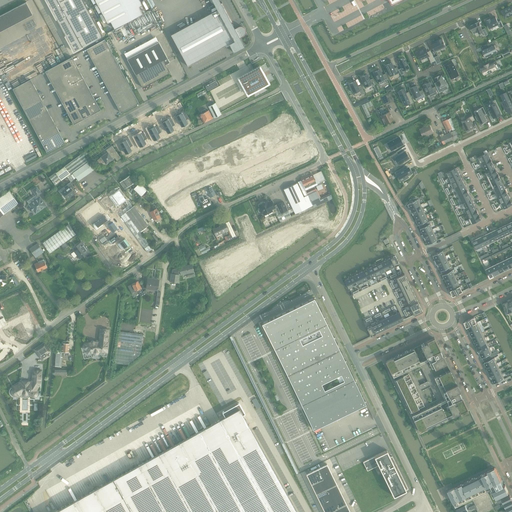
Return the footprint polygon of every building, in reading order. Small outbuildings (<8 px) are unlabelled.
[(103,37),(83,0),(46,0),(74,52),(103,37)] [(94,0),(108,23),(110,22),(114,29),(146,12),(142,5),(139,0),(94,0)] [(221,3),(219,0),(212,0),(218,10),(172,35),(171,34),(171,35),(188,66),(187,66),(188,66),(229,44),(233,52),(244,47),(240,38),(243,36),(244,35),(245,34),(245,33),(246,32),(246,31),(246,30),(245,30),(245,29),(245,28),(244,28),(244,27),(243,27),(242,27),(242,26),(241,26),(240,26),(239,26),(238,26),(238,27),(235,28),(234,27),(235,26),(233,23),(232,24),(231,22),(232,21),(222,2),(221,3)] [(26,2),(17,7),(19,11),(22,9),(26,17),(31,14),(27,7),(28,6),(26,2)] [(511,5),(502,11),(503,15),(504,14),(505,18),(511,15),(511,5)] [(19,11),(17,7),(0,15),(0,31),(32,15),(31,14),(26,17),(22,9),(19,11)] [(498,22),(495,17),(492,18),(492,19),(491,19),(486,21),(490,29),(498,24),(500,28),(503,27),(501,21),(498,22)] [(482,30),(479,22),(470,26),(474,34),(478,32),(479,34),(483,32),(485,36),(488,35),(485,28),(482,30)] [(110,50),(104,39),(86,49),(89,55),(90,54),(93,59),(110,50)] [(446,46),(442,39),(437,41),(431,44),(435,52),(446,46)] [(489,48),(482,51),(485,57),(498,52),(495,45),(496,45),(495,41),(487,44),(489,48)] [(170,62),(159,42),(127,59),(142,87),(152,82),(152,83),(156,81),(155,80),(170,73),(165,65),(170,62)] [(429,55),(427,52),(426,48),(417,52),(420,61),(421,60),(426,58),(428,57),(431,63),(433,62),(435,61),(432,53),(429,55)] [(116,60),(110,50),(93,59),(92,60),(94,62),(95,65),(96,65),(98,70),(116,60)] [(72,57),(58,64),(64,75),(77,68),(78,68),(75,62),(74,62),(71,58),(72,57)] [(409,68),(403,57),(398,60),(401,68),(398,70),(399,73),(401,75),(404,74),(403,71),(409,68)] [(445,67),(451,79),(459,75),(454,65),(457,64),(454,59),(451,60),(453,63),(445,67)] [(121,71),(116,60),(98,70),(101,76),(101,75),(104,80),(121,71)] [(492,71),(496,69),(495,65),(497,64),(496,61),(490,64),(489,63),(484,66),(484,67),(481,68),(482,69),(481,70),(481,72),(482,73),(483,72),(484,75),(489,73),(492,72),(492,71)] [(391,63),(385,65),(389,74),(391,77),(399,73),(398,70),(397,67),(394,68),(391,63)] [(58,64),(45,71),(48,77),(49,77),(51,81),(51,82),(64,75),(58,64)] [(259,67),(239,78),(248,94),(268,83),(265,77),(263,73),(259,67)] [(83,78),(80,73),(77,68),(64,75),(70,86),(83,79),(83,78)] [(379,69),(373,72),(378,82),(379,85),(385,82),(385,81),(388,79),(385,74),(382,75),(379,69)] [(127,81),(121,71),(104,80),(103,81),(106,86),(107,86),(110,91),(127,81)] [(364,75),(361,76),(362,77),(361,77),(365,86),(366,89),(375,84),(373,79),(369,80),(367,74),(364,76),(364,75)] [(64,75),(51,82),(54,87),(57,92),(56,92),(57,93),(70,86),(64,75)] [(439,76),(435,77),(435,78),(439,86),(437,87),(439,93),(442,91),(441,89),(446,86),(445,84),(446,83),(445,80),(444,80),(442,75),(439,76)] [(33,84),(33,85),(30,80),(31,80),(30,79),(12,89),(18,100),(36,90),(33,84)] [(85,84),(83,79),(70,86),(76,96),(88,89),(89,89),(86,83),(85,84)] [(133,92),(127,81),(110,91),(109,91),(112,97),(113,97),(115,101),(133,92)] [(364,92),(361,85),(358,87),(355,81),(349,84),(353,92),(355,96),(364,92)] [(218,85),(216,82),(206,87),(207,91),(218,85)] [(426,83),(424,84),(424,85),(423,85),(425,90),(426,92),(427,92),(429,98),(438,93),(435,87),(432,88),(429,82),(427,83),(426,83)] [(70,86),(57,93),(60,98),(63,103),(62,103),(76,96),(70,86)] [(426,97),(422,90),(419,91),(416,86),(411,88),(417,101),(426,97)] [(414,103),(409,93),(406,94),(404,88),(398,91),(404,105),(410,103),(410,105),(414,103)] [(81,106),(85,104),(94,99),(92,94),(91,94),(88,89),(76,96),(81,106)] [(38,95),(36,90),(18,100),(24,110),(41,101),(42,101),(39,95),(38,95)] [(139,103),(133,92),(115,101),(115,102),(118,107),(121,112),(120,112),(121,113),(139,103)] [(391,92),(381,97),(385,105),(394,100),(391,92)] [(506,105),(505,109),(506,112),(508,110),(509,112),(511,110),(511,104),(506,92),(501,95),(504,101),(506,105)] [(210,93),(205,96),(210,106),(215,104),(210,93)] [(81,106),(76,96),(62,103),(65,109),(66,108),(68,113),(76,109),(81,106)] [(94,99),(85,104),(91,114),(91,115),(96,112),(100,110),(101,110),(95,99),(94,99)] [(490,111),(488,112),(491,116),(492,115),(494,118),(497,116),(501,114),(502,115),(502,114),(495,100),(492,102),(493,104),(488,106),(490,111)] [(45,105),(44,106),(41,101),(24,110),(30,121),(47,111),(48,111),(45,105)] [(361,105),(367,117),(370,116),(367,108),(372,105),(370,101),(361,105)] [(214,119),(221,115),(216,103),(215,104),(210,106),(208,107),(214,119)] [(91,114),(85,104),(81,106),(76,109),(82,119),(82,120),(87,117),(87,116),(91,114)] [(483,113),(485,112),(483,107),(481,108),(474,111),(476,116),(475,116),(478,121),(479,120),(480,124),(487,121),(483,113)] [(385,124),(393,120),(389,112),(387,113),(385,111),(384,112),(382,108),(379,109),(382,115),(381,116),(385,124)] [(78,122),(78,121),(82,119),(76,109),(68,113),(68,114),(73,125),(78,122)] [(212,119),(208,111),(206,112),(205,109),(201,111),(202,114),(200,115),(204,123),(209,121),(212,120),(212,119)] [(184,110),(175,115),(181,126),(187,123),(185,120),(188,118),(188,119),(189,118),(184,110)] [(50,116),(47,111),(30,121),(35,132),(53,122),(50,116)] [(462,121),(466,132),(467,131),(467,132),(468,132),(472,130),(471,129),(474,128),(471,121),(474,120),(472,114),(466,117),(467,119),(462,121)] [(170,117),(161,121),(164,126),(163,126),(165,130),(166,130),(168,133),(173,130),(171,126),(174,125),(175,125),(170,117)] [(446,120),(446,118),(442,120),(448,131),(452,129),(448,119),(446,120)] [(291,120),(281,125),(284,131),(287,129),(290,136),(292,134),(296,132),(296,133),(297,132),(296,130),(297,129),(295,124),(294,125),(291,120)] [(56,127),(53,122),(35,132),(41,142),(59,133),(59,132),(56,127)] [(426,127),(420,129),(424,137),(426,136),(427,138),(430,137),(429,135),(433,133),(429,124),(426,126),(426,127)] [(153,125),(148,128),(150,133),(149,134),(151,137),(152,137),(154,140),(160,137),(158,133),(160,132),(161,132),(157,125),(154,127),(153,125)] [(275,129),(269,131),(274,142),(275,141),(279,139),(280,139),(277,132),(280,131),(278,125),(274,127),(275,129)] [(444,145),(460,138),(456,130),(440,137),(444,145)] [(263,132),(260,134),(262,139),(265,138),(268,144),(274,142),(269,131),(264,134),(263,132)] [(143,132),(135,137),(136,140),(135,140),(137,144),(138,143),(140,146),(145,143),(144,140),(146,138),(147,139),(143,132)] [(61,137),(59,133),(41,142),(47,153),(65,143),(62,137),(61,137)] [(126,141),(120,144),(122,147),(121,147),(123,151),(124,150),(125,153),(131,150),(129,147),(132,145),(132,146),(128,137),(125,139),(126,141)] [(254,140),(248,143),(253,153),(259,150),(256,144),(259,142),(256,137),(253,138),(254,140)] [(399,137),(387,143),(391,151),(403,145),(399,137)] [(242,144),(238,145),(241,151),(244,149),(247,156),(249,155),(249,154),(253,153),(248,143),(242,145),(242,144)] [(298,153),(295,154),(298,160),(308,155),(303,145),(302,145),(301,144),(296,147),(297,148),(295,148),(298,153)] [(117,161),(121,159),(112,146),(106,150),(108,153),(97,161),(99,163),(102,163),(104,162),(106,165),(115,158),(117,161)] [(227,150),(224,152),(227,157),(229,156),(232,162),(233,161),(234,162),(239,160),(238,159),(240,158),(235,149),(228,152),(227,150)] [(86,151),(65,167),(70,175),(70,174),(72,173),(73,174),(71,175),(74,179),(75,177),(78,181),(94,170),(84,157),(88,154),(86,151)] [(396,152),(390,156),(392,160),(395,158),(399,165),(409,158),(405,151),(398,156),(396,152)] [(222,153),(213,157),(213,159),(218,169),(219,169),(219,170),(224,168),(223,167),(224,166),(221,160),(225,159),(222,153)] [(481,162),(490,158),(488,153),(479,157),(478,157),(477,158),(479,163),(481,162)] [(273,158),(272,159),(277,169),(284,165),(284,166),(288,165),(285,159),(282,160),(280,155),(278,156),(278,155),(273,158)] [(484,167),(493,163),(490,158),(481,162),(479,163),(479,164),(481,163),(483,168),(484,167)] [(207,160),(203,161),(206,167),(209,166),(212,172),(214,171),(218,169),(213,159),(208,162),(207,160)] [(495,168),(493,163),(484,167),(483,168),(484,168),(486,172),(485,173),(484,173),(484,174),(485,173),(486,173),(495,168)] [(253,168),(252,169),(256,178),(263,175),(264,176),(267,174),(264,169),(262,170),(259,165),(258,166),(258,165),(253,167),(253,168)] [(399,172),(396,174),(399,179),(403,177),(405,180),(409,178),(408,176),(412,174),(409,169),(408,170),(407,168),(405,169),(403,166),(398,170),(399,172)] [(67,177),(70,175),(65,167),(49,178),(55,186),(67,177)] [(192,170),(188,172),(191,177),(194,176),(197,182),(199,181),(203,179),(204,179),(203,176),(204,176),(202,171),(201,171),(199,168),(193,172),(192,170)] [(450,177),(459,173),(456,168),(448,172),(445,173),(448,178),(450,177)] [(489,178),(498,173),(495,168),(486,173),(485,173),(484,174),(487,179),(488,178),(489,178)] [(181,173),(175,176),(180,186),(181,186),(185,184),(186,184),(184,177),(186,176),(184,170),(180,172),(181,173)] [(461,178),(459,173),(450,177),(448,178),(450,184),(453,183),(461,178)] [(491,183),(500,179),(498,173),(489,178),(488,178),(487,179),(488,178),(490,183),(491,183)] [(233,177),(232,178),(237,189),(247,184),(245,178),(242,179),(240,174),(238,175),(238,174),(233,176),(233,177)] [(175,175),(166,179),(168,185),(171,183),(174,189),(175,189),(176,190),(180,188),(180,187),(180,186),(175,176),(175,175)] [(125,190),(134,182),(129,176),(120,183),(125,190)] [(313,176),(307,178),(310,185),(311,187),(313,186),(312,184),(316,183),(313,176)] [(301,181),(298,182),(300,187),(302,186),(304,186),(305,188),(307,187),(308,188),(311,187),(310,185),(307,178),(301,181)] [(455,188),(464,183),(461,178),(453,183),(450,184),(453,189),(455,188)] [(503,184),(500,179),(491,183),(490,183),(493,188),(494,188),(503,184)] [(165,180),(155,185),(160,195),(161,195),(166,193),(165,193),(167,192),(164,187),(167,186),(165,180)] [(67,198),(74,193),(71,190),(74,188),(70,183),(64,187),(66,189),(62,192),(67,198)] [(141,196),(147,190),(139,183),(134,189),(141,196)] [(297,183),(283,189),(295,214),(313,206),(308,195),(304,197),(297,183)] [(458,193),(466,189),(464,183),(455,188),(453,189),(454,188),(456,193),(458,193)] [(505,189),(503,184),(494,188),(493,188),(493,189),(494,188),(496,193),(495,193),(495,194),(496,193),(505,189)] [(33,190),(37,196),(38,195),(41,193),(37,187),(33,190)] [(212,188),(206,191),(210,198),(216,195),(212,188)] [(120,189),(109,196),(117,207),(125,201),(130,208),(133,207),(127,199),(120,189)] [(469,194),(466,189),(458,193),(456,193),(459,198),(460,198),(469,194)] [(508,194),(505,189),(496,193),(495,194),(498,199),(499,198),(508,194)] [(9,191),(0,197),(0,217),(18,204),(9,191)] [(316,191),(308,195),(313,206),(313,207),(332,198),(331,195),(320,200),(316,191)] [(471,199),(469,194),(460,198),(459,198),(459,199),(460,198),(462,203),(461,203),(461,204),(463,203),(471,199)] [(510,199),(508,194),(499,198),(498,199),(499,198),(501,203),(510,199)] [(40,197),(38,195),(37,196),(38,198),(30,204),(31,207),(31,208),(30,208),(30,209),(30,210),(31,211),(32,212),(33,211),(34,211),(36,213),(46,206),(40,197)] [(202,196),(198,198),(201,203),(203,208),(212,204),(209,198),(208,199),(207,197),(204,198),(202,196)] [(181,205),(179,205),(182,210),(183,209),(185,214),(194,209),(192,203),(189,204),(186,199),(185,200),(185,199),(180,201),(181,202),(179,202),(181,205)] [(410,210),(420,204),(418,199),(417,200),(414,201),(408,204),(410,209),(410,210)] [(474,204),(471,199),(463,203),(461,204),(464,209),(465,208),(474,204)] [(511,204),(511,202),(510,199),(501,203),(504,209),(511,204)] [(258,210),(259,212),(260,213),(261,212),(262,214),(263,214),(264,215),(272,211),(272,210),(275,208),(278,207),(281,213),(287,210),(283,202),(277,205),(274,206),(271,201),(268,202),(268,201),(266,202),(265,201),(261,203),(260,205),(259,205),(259,206),(259,207),(260,209),(258,209),(258,210)] [(423,210),(420,204),(410,210),(412,215),(423,210)] [(476,209),(474,204),(465,208),(464,209),(466,214),(467,213),(476,209)] [(97,207),(86,214),(91,220),(89,221),(91,223),(97,220),(95,217),(101,213),(97,207)] [(126,213),(136,226),(140,232),(148,226),(134,207),(126,213)] [(153,211),(150,212),(154,220),(155,220),(156,220),(157,220),(157,219),(160,217),(156,207),(152,209),(153,211)] [(470,218),(479,214),(476,209),(467,213),(466,214),(469,219),(470,218)] [(288,210),(277,215),(280,221),(291,216),(288,210)] [(425,215),(423,210),(412,215),(413,215),(415,219),(425,215)] [(125,212),(120,216),(147,252),(152,248),(125,212)] [(310,216),(309,217),(313,227),(321,223),(316,214),(315,214),(315,213),(310,216)] [(473,224),(481,220),(479,214),(470,218),(469,219),(471,224),(473,224)] [(428,220),(425,215),(415,219),(418,225),(428,220)] [(103,216),(92,224),(97,230),(103,225),(102,224),(107,220),(103,216)] [(113,222),(108,226),(112,232),(118,229),(113,222)] [(225,232),(228,231),(225,223),(220,226),(221,226),(213,230),(216,236),(222,234),(223,235),(226,234),(225,232)] [(297,223),(292,226),(297,237),(302,234),(297,223)] [(79,229),(75,233),(68,224),(42,243),(50,254),(76,235),(78,238),(83,234),(79,229)] [(422,234),(432,229),(430,224),(428,225),(426,226),(424,227),(422,228),(420,229),(422,234)] [(511,233),(507,224),(502,227),(506,236),(511,233)] [(292,226),(287,228),(291,239),(297,237),(292,226)] [(506,236),(502,227),(497,229),(501,238),(506,236)] [(424,239),(435,234),(432,229),(422,234),(424,239)] [(501,238),(497,229),(492,232),(496,240),(501,238)] [(496,240),(492,232),(487,234),(491,243),(496,240)] [(278,233),(273,236),(278,246),(283,244),(278,233)] [(110,239),(108,241),(111,244),(113,243),(119,238),(116,234),(109,239),(110,239)] [(437,240),(435,234),(424,239),(424,240),(425,240),(425,239),(427,244),(427,245),(437,240)] [(491,243),(487,234),(482,236),(486,245),(491,243)] [(214,246),(214,247),(215,249),(235,240),(238,238),(237,235),(232,238),(230,235),(226,237),(227,239),(218,244),(219,244),(214,246)] [(273,236),(268,238),(273,249),(278,246),(273,236)] [(486,245),(482,236),(477,239),(481,247),(486,245)] [(268,238),(263,240),(267,251),(273,249),(268,238)] [(120,243),(117,245),(121,250),(124,248),(124,249),(129,245),(125,239),(120,242),(120,243)] [(481,247),(477,239),(472,241),(477,250),(481,247)] [(81,242),(76,246),(78,249),(72,254),(74,258),(77,256),(80,259),(84,256),(85,257),(90,253),(81,242)] [(261,242),(256,244),(261,255),(266,253),(261,242)] [(29,249),(33,256),(42,250),(38,243),(29,249)] [(256,244),(251,247),(256,258),(261,255),(256,244)] [(206,248),(204,245),(195,250),(199,257),(209,252),(208,250),(210,250),(208,247),(206,248)] [(251,247),(246,249),(251,260),(256,258),(251,247)] [(121,260),(118,262),(122,268),(130,261),(128,259),(135,254),(131,248),(119,257),(121,260)] [(44,252),(42,250),(33,256),(35,258),(44,252)] [(240,251),(235,253),(240,264),(245,261),(240,251)] [(445,256),(443,251),(433,255),(433,256),(435,261),(434,261),(435,261),(445,256)] [(235,253),(229,256),(234,266),(240,264),(235,253)] [(395,256),(390,258),(394,266),(395,267),(400,265),(399,264),(395,256)] [(448,261),(445,256),(435,261),(437,266),(448,261)] [(394,266),(390,258),(386,260),(390,269),(390,270),(395,267),(394,266)] [(34,264),(38,271),(47,267),(45,261),(44,259),(38,262),(34,264)] [(390,269),(386,260),(381,263),(385,271),(385,272),(390,270),(390,269)] [(505,260),(501,262),(505,271),(510,269),(505,260)] [(450,267),(448,261),(437,266),(437,267),(438,266),(440,271),(443,270),(445,269),(447,268),(449,267),(450,267)] [(223,262),(218,265),(223,275),(228,273),(223,262)] [(501,262),(496,264),(500,273),(505,271),(501,262)] [(385,271),(381,263),(376,265),(380,273),(385,271)] [(496,264),(491,267),(495,276),(500,273),(496,264)] [(171,274),(170,282),(178,283),(179,274),(181,274),(181,275),(187,274),(187,277),(194,275),(193,272),(192,265),(179,268),(172,270),(172,274),(171,274)] [(218,265),(213,267),(217,278),(223,275),(218,265)] [(380,273),(376,265),(372,267),(376,275),(380,273)] [(490,265),(485,267),(486,269),(488,274),(490,278),(492,277),(493,277),(495,276),(491,267),(490,265)] [(376,275),(372,267),(367,269),(371,277),(376,275)] [(371,277),(367,269),(363,271),(367,280),(371,277)] [(445,280),(455,276),(452,270),(442,275),(445,280)] [(367,280),(363,271),(358,274),(362,282),(363,283),(367,281),(367,280)] [(362,282),(358,274),(353,276),(357,284),(358,285),(363,283),(362,282)] [(406,279),(404,274),(395,278),(397,283),(406,279)] [(14,276),(11,278),(17,286),(20,284),(14,276)] [(357,284),(353,276),(349,278),(353,286),(357,284)] [(447,285),(457,281),(455,276),(445,280),(447,285)] [(148,278),(147,286),(146,289),(157,291),(159,280),(148,278)] [(353,286),(349,278),(344,280),(348,289),(353,286)] [(409,283),(406,279),(397,283),(399,288),(409,283)] [(137,290),(141,296),(145,294),(146,290),(143,291),(141,288),(138,281),(133,284),(132,285),(128,287),(132,293),(136,291),(137,290)] [(460,286),(457,281),(447,285),(449,290),(449,291),(460,286)] [(401,292),(411,288),(409,283),(399,288),(401,292)] [(461,292),(462,292),(459,286),(460,286),(449,291),(452,296),(455,295),(459,293),(461,292)] [(413,292),(411,288),(401,292),(404,297),(413,292)] [(415,297),(413,292),(404,297),(406,301),(415,297)] [(8,303),(3,305),(5,309),(10,307),(11,310),(23,305),(19,297),(7,302),(8,303)] [(417,301),(415,297),(406,301),(408,306),(417,301)] [(338,346),(328,326),(327,325),(314,298),(262,323),(313,429),(366,404),(338,347),(338,346)] [(410,311),(420,306),(417,301),(408,306),(410,311)] [(510,307),(507,302),(502,304),(505,309),(507,314),(511,311),(511,312),(511,311),(510,307)] [(422,311),(420,306),(410,311),(413,315),(422,311)] [(403,320),(399,312),(394,314),(398,323),(403,320)] [(398,323),(394,314),(394,313),(389,315),(390,317),(394,325),(398,323)] [(390,317),(389,315),(385,318),(389,327),(394,325),(390,317)] [(477,322),(474,317),(471,319),(470,319),(464,322),(467,327),(477,322)] [(18,319),(11,323),(13,327),(18,325),(23,334),(31,331),(29,327),(29,326),(27,322),(25,318),(19,320),(18,319)] [(389,327),(385,318),(380,320),(384,329),(389,327)] [(384,329),(380,320),(375,322),(380,331),(384,329)] [(380,331),(375,322),(371,324),(371,325),(371,326),(371,325),(375,334),(380,331)] [(480,327),(477,322),(467,327),(467,328),(467,327),(470,332),(480,327)] [(375,334),(371,325),(371,326),(366,328),(370,336),(375,334)] [(472,337),(482,333),(480,327),(470,332),(472,337)] [(107,343),(108,330),(101,329),(99,342),(94,342),(94,341),(93,341),(92,341),(91,341),(91,342),(91,343),(85,344),(85,345),(84,345),(84,346),(83,346),(83,347),(83,348),(84,349),(85,350),(86,350),(87,350),(88,354),(94,352),(94,353),(94,354),(95,355),(96,355),(97,355),(98,354),(99,353),(99,352),(107,353),(108,343),(107,343)] [(143,334),(119,331),(115,363),(127,365),(141,353),(143,334)] [(475,342),(485,338),(482,333),(472,337),(475,342)] [(427,342),(420,345),(426,356),(430,354),(433,360),(431,361),(434,368),(436,367),(438,370),(440,375),(445,372),(443,367),(447,365),(446,362),(442,355),(440,350),(433,336),(426,340),(427,342)] [(477,348),(487,343),(485,338),(475,342),(477,347),(476,348),(477,348)] [(233,339),(231,340),(281,443),(283,442),(233,339)] [(61,352),(68,353),(69,344),(65,343),(64,343),(62,343),(62,351),(56,350),(55,362),(55,366),(62,367),(62,363),(62,358),(61,357),(61,352)] [(489,348),(487,343),(477,348),(476,348),(479,353),(480,353),(489,348)] [(44,344),(35,350),(40,357),(42,360),(48,356),(47,353),(49,351),(44,344)] [(398,370),(419,360),(416,354),(418,353),(417,350),(415,347),(393,358),(393,357),(385,361),(391,373),(398,370)] [(492,353),(489,348),(480,353),(479,353),(480,353),(482,358),(484,357),(486,357),(487,356),(489,355),(491,354),(492,353)] [(497,363),(494,358),(484,362),(484,363),(487,368),(497,363)] [(499,368),(497,363),(487,368),(489,373),(499,368)] [(502,373),(499,368),(489,373),(491,378),(492,378),(502,373)] [(11,391),(11,392),(11,393),(12,393),(12,394),(13,394),(14,394),(14,395),(15,395),(15,394),(16,394),(17,396),(22,393),(23,394),(24,395),(25,395),(26,395),(27,395),(27,394),(28,394),(28,393),(33,396),(34,396),(35,396),(36,396),(36,395),(37,395),(37,394),(37,393),(37,392),(37,391),(36,391),(40,383),(41,370),(33,369),(32,381),(31,383),(30,382),(30,381),(29,381),(22,381),(21,381),(21,382),(12,387),(13,389),(12,389),(12,390),(12,391),(11,391)] [(449,396),(451,402),(447,403),(447,404),(453,415),(459,412),(460,413),(468,410),(467,408),(465,404),(461,397),(459,391),(460,391),(457,383),(456,383),(450,370),(449,370),(445,372),(440,375),(438,376),(445,389),(448,396),(449,396)] [(504,379),(502,373),(492,378),(491,378),(491,379),(492,379),(492,378),(494,383),(494,384),(504,379)] [(403,376),(394,380),(396,385),(405,381),(403,376)] [(405,381),(396,385),(399,389),(407,385),(405,381)] [(407,385),(399,389),(401,394),(410,390),(407,385)] [(410,390),(401,394),(403,399),(412,395),(410,390)] [(412,395),(403,399),(406,403),(414,399),(412,395)] [(256,398),(252,400),(256,409),(261,407),(256,398)] [(414,399),(406,403),(408,408),(416,404),(414,399)] [(297,511),(271,465),(252,430),(251,429),(251,430),(249,426),(249,425),(247,426),(242,416),(245,414),(239,403),(238,404),(238,405),(224,412),(224,411),(222,412),(225,417),(224,418),(219,420),(216,422),(179,443),(55,511),(297,511)] [(419,409),(416,404),(408,408),(410,413),(419,409)] [(427,428),(426,428),(447,418),(446,416),(444,412),(441,406),(421,416),(413,420),(419,432),(427,428)] [(390,457),(387,450),(367,460),(363,462),(367,471),(374,468),(378,466),(382,474),(393,496),(408,489),(396,464),(395,465),(394,465),(390,457)] [(327,465),(317,469),(320,474),(329,469),(327,465)] [(495,489),(493,490),(497,498),(509,492),(505,484),(504,485),(501,480),(496,468),(495,467),(487,470),(488,472),(482,475),(462,484),(455,488),(455,487),(448,491),(453,503),(461,499),(468,496),(487,486),(494,483),(495,485),(494,485),(495,489)] [(306,475),(309,480),(320,474),(317,469),(306,475)] [(322,479),(331,474),(329,469),(320,474),(322,479)] [(320,474),(309,480),(311,485),(322,479),(320,474)] [(322,479),(325,484),(334,479),(331,474),(322,479)] [(314,489),(325,484),(322,479),(311,485),(314,489)] [(325,484),(327,489),(336,484),(334,479),(325,484)] [(327,489),(325,484),(314,489),(316,494),(327,489)] [(336,484),(327,489),(330,494),(339,489),(336,484)] [(330,494),(327,489),(316,494),(318,499),(330,494)] [(339,490),(339,489),(330,494),(332,499),(341,494),(339,490)] [(330,494),(318,499),(321,504),(332,499),(330,494)] [(344,499),(341,494),(332,499),(335,503),(344,499)] [(511,499),(510,495),(501,499),(503,504),(511,499)] [(321,504),(323,509),(335,503),(332,499),(321,504)] [(346,504),(344,499),(335,503),(337,508),(346,504)] [(511,499),(503,504),(506,508),(511,505),(511,499)] [(323,509),(324,511),(329,511),(337,508),(335,503),(323,509)]
